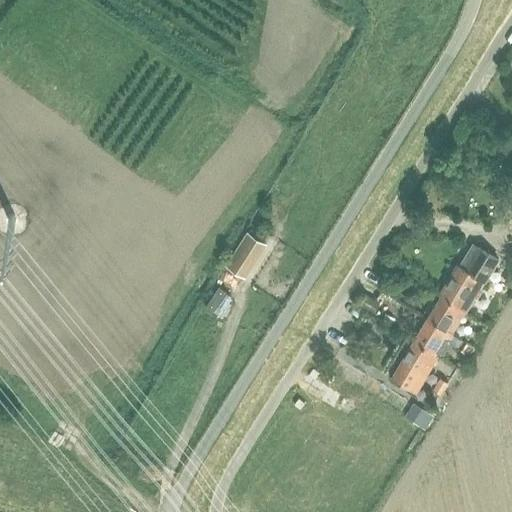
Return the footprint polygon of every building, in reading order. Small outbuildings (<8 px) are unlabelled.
[(226,266),(243,277),(265,242),(248,232),(226,266)] [(460,265),(440,297),(466,312),(499,259),(477,246),(465,267),(460,265)] [(396,270),(390,279),(398,283),(404,274),(396,270)] [(511,278),(508,275),(502,284),(511,290),(511,289),(511,278)] [(220,288),(207,306),(215,311),(226,296),(228,293),(224,291),(220,288)] [(359,305),(370,312),(376,302),(365,295),(359,305)] [(452,334),(466,312),(440,297),(427,319),(452,334)] [(427,319),(413,341),(438,356),(452,334),(427,319)] [(425,378),(438,356),(413,341),(391,379),(409,389),(419,374),(425,378)] [(332,362),(320,383),(335,392),(344,396),(347,390),(356,376),(332,362)] [(439,378),(432,389),(440,394),(447,382),(439,378)] [(470,392),(460,414),(480,423),(490,401),(470,392)] [(413,405),(405,417),(425,429),(433,417),(413,405)] [(491,429),(503,423),(498,412),(485,419),(491,429)]
